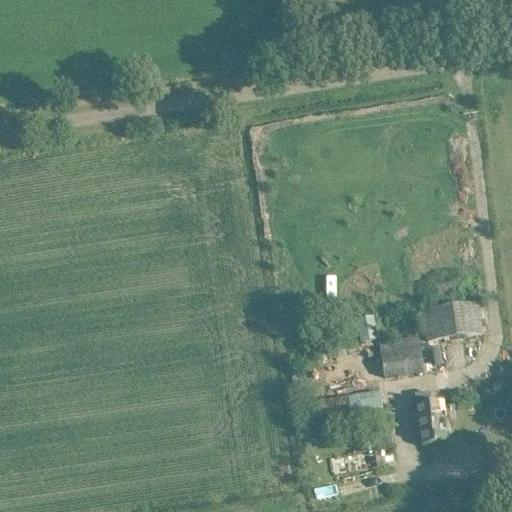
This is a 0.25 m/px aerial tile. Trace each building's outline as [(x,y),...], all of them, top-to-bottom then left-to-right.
[(481,336),(477,304),(424,312),(428,343),(481,336)] [(368,346),(385,344),(381,321),(364,324),(368,346)] [(380,344),(387,379),(424,373),(418,339),(380,344)] [(316,404),(321,435),(365,427),(364,415),(384,412),(382,392),(316,404)] [(429,394),(416,396),(423,447),(449,443),(444,404),(431,406),(429,394)] [(390,430),(366,434),(368,451),(393,447),(390,430)] [(376,453),(332,461),(335,476),(378,468),(376,453)]
